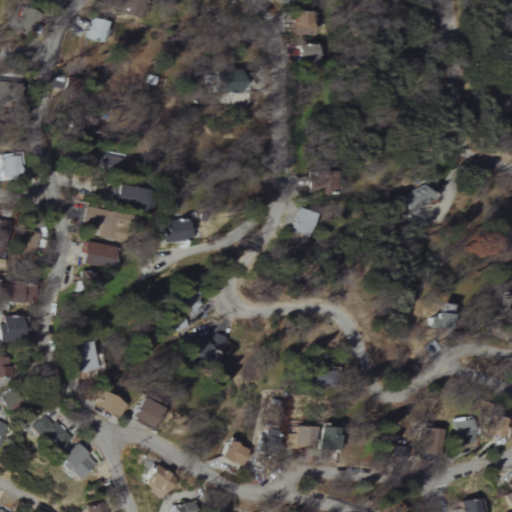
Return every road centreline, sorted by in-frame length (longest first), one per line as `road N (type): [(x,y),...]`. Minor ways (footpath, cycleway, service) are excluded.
road 1 (residential): [(256,0),(282,16),(295,134),(277,223),(228,295),(238,310),(350,314),(365,334),(376,389),(394,399),(465,354),(511,351)]
road 2 (residential): [(50,44),(57,56),(41,123),(66,245),(44,326),(47,361),(104,431),(130,511)]
road 3 (residential): [(45,511),(0,481),(50,44)]
road 4 (residential): [(278,496),(306,470),(434,485),(511,460),(450,364)]
road 5 (residential): [(342,511),(250,492),(141,435),(104,431)]
road 6 (residential): [(511,167),(476,156),(450,38),(451,0)]
